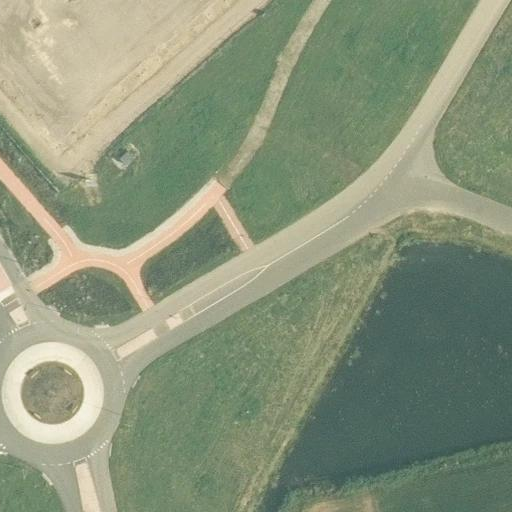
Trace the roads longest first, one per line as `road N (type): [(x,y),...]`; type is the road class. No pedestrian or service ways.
road 1 (unclassified): [(211,300),(341,221),(385,179)]
road 2 (unclassified): [(385,179),(494,0)]
road 3 (unclassified): [(107,385),(186,331),(211,300)]
road 4 (unclassified): [(211,300),(171,305),(91,352)]
road 5 (unclassified): [(511,221),(385,179)]
